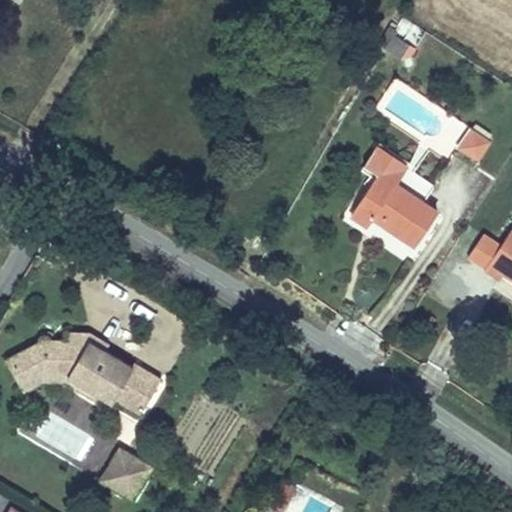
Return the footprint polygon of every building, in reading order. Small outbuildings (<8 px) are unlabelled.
[(494,142),(470,127),(456,150),(480,164),(494,142)] [(410,168),(378,146),(363,168),(378,178),(350,218),(367,230),(373,221),(415,250),(439,214),(424,204),(435,187),(409,170),(410,168)] [(511,229),(502,245),(485,234),(468,260),(500,281),(504,275),(511,280),(511,229)] [(44,340),(9,359),(25,391),(43,381),(43,370),(65,371),(85,383),(82,387),(98,397),(110,405),(113,401),(138,417),(160,382),(134,366),(132,369),(105,352),(101,350),(98,354),(87,348),(90,343),(91,334),(67,333),(67,341),(44,340)] [(109,346),(91,334),(90,343),(87,348),(98,354),(101,350),(105,352),(109,346)] [(43,370),(43,381),(66,383),(95,401),(98,397),(82,387),(85,383),(65,371),(43,370)] [(149,470),(117,450),(97,482),(128,502),(149,470)]
